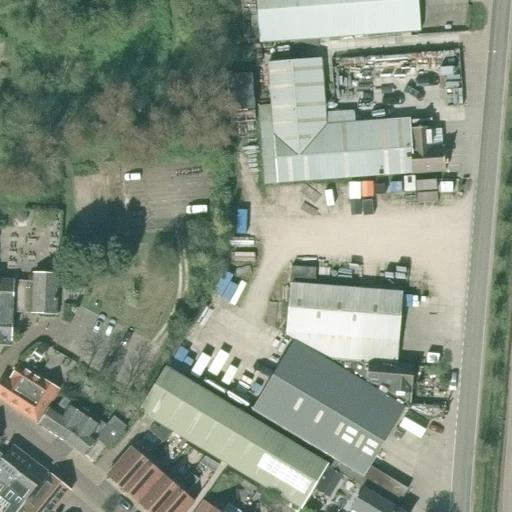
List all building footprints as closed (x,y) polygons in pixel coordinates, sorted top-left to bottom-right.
[(421,32),(418,0),(256,0),(260,43),(421,32)] [(317,60),(269,64),(278,184),(445,171),(443,147),(432,147),(431,127),(411,129),(410,125),(322,132),(317,60)] [(0,345),(11,346),(13,311),(57,314),(60,274),(33,273),(32,280),(0,278),(0,345)] [(323,359),(396,365),(402,293),(291,284),(287,335),(295,340),(294,342),(323,359)] [(413,413),(323,359),(294,342),(253,410),(338,459),(368,477),(373,468),(406,410),(413,414),(413,413)] [(39,347),(32,357),(38,362),(46,352),(39,347)] [(414,367),(396,365),(323,359),(413,413),(414,367)] [(4,375),(0,381),(0,398),(37,422),(59,389),(19,363),(9,378),(4,375)] [(170,364),(142,408),(303,508),(330,464),(170,364)] [(51,404),(38,424),(83,454),(96,437),(109,447),(126,425),(113,415),(106,424),(63,397),(56,407),(51,404)] [(166,430),(159,439),(163,443),(171,434),(166,430)] [(10,486),(31,459),(13,446),(1,462),(0,460),(0,498),(9,486),(10,486)] [(124,490),(153,458),(145,451),(142,455),(133,448),(109,476),(124,490)] [(215,473),(220,465),(205,457),(201,464),(215,473)] [(160,464),(153,458),(124,490),(140,503),(164,475),(157,468),(160,464)] [(9,486),(0,498),(0,500),(10,507),(6,511),(18,511),(48,472),(31,459),(10,486),(9,486)] [(373,468),(368,477),(338,459),(334,467),(368,488),(399,508),(411,489),(373,468)] [(328,468),(316,489),(330,497),(342,477),(328,468)] [(193,474),(183,485),(159,511),(187,511),(196,503),(187,495),(200,481),(193,474)] [(53,511),(71,491),(52,475),(25,507),(21,511),(53,511)] [(140,503),(149,511),(159,511),(183,485),(176,478),(172,482),(164,475),(140,503)] [(272,511),(281,499),(262,485),(257,492),(263,496),(259,501),(272,511)] [(355,508),(352,511),(402,511),(367,490),(355,508)] [(239,511),(229,504),(225,510),(217,504),(214,508),(204,501),(196,511),(239,511)]
